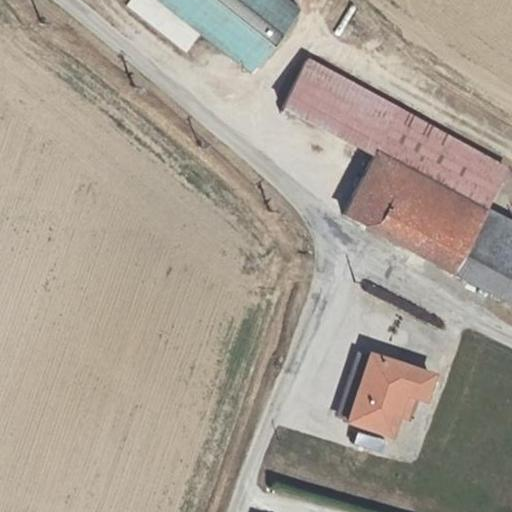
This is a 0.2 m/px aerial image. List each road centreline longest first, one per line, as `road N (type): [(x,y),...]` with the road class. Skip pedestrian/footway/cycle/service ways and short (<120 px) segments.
road 1 (unclassified): [(242,511),(326,258),(303,199),(67,0)]
road 2 (track): [(326,258),(421,290),(511,335)]
